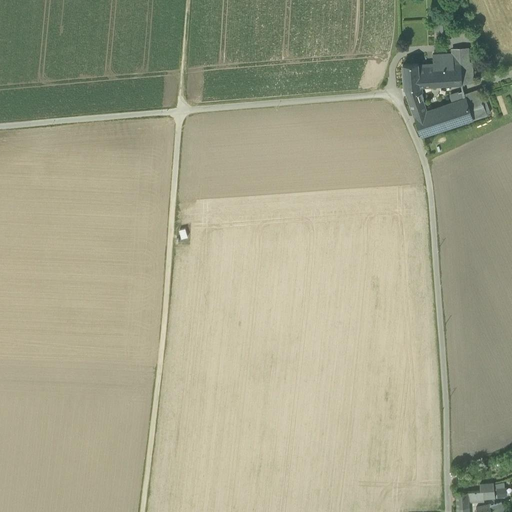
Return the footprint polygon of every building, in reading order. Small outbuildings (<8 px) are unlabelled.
[(440,17),(440,22),(440,31),(450,32),(450,17),(440,17)] [(428,31),(440,31),(440,22),(429,22),(428,31)] [(452,47),(452,54),(453,64),(468,62),(467,46),(452,47)] [(470,82),(468,62),(453,64),(452,54),(432,55),(433,65),(434,85),(470,82)] [(402,65),(404,87),(417,86),(434,85),(433,65),(418,66),(418,63),(402,65)] [(404,87),(408,98),(420,94),(417,86),(404,87)] [(478,89),(463,94),(464,97),(465,98),(477,94),(479,98),(481,97),(478,89)] [(449,94),(451,102),(464,97),(463,94),(462,91),(449,94)] [(426,111),(420,94),(408,98),(414,115),(426,111)] [(477,94),(465,98),(472,119),(485,115),(479,98),(477,94)] [(481,97),(479,98),(485,115),(489,113),(483,96),(481,97)] [(451,102),(426,111),(414,115),(422,137),(472,119),(465,98),(464,97),(451,102)] [(504,488),(496,488),(496,490),(497,499),(507,498),(506,488),(504,488)] [(495,499),(494,490),(480,491),(468,492),(468,500),(495,499)] [(456,492),(457,507),(468,506),(468,500),(468,492),(456,492)] [(503,511),(501,502),(493,503),(496,511),(500,511),(503,511)]
